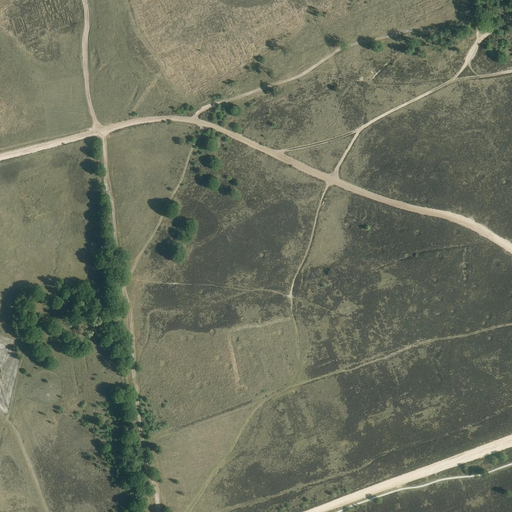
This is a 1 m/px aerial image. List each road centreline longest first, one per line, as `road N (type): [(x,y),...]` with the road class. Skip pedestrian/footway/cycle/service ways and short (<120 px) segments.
road 1 (track): [(0,157),(136,121),(192,121),(373,197),(458,219),(511,249)]
road 2 (track): [(159,511),(140,429),(103,137),(90,107),(84,0)]
road 3 (track): [(271,153),(338,138),(451,81),(478,41),(511,18)]
road 4 (track): [(511,440),(313,511)]
